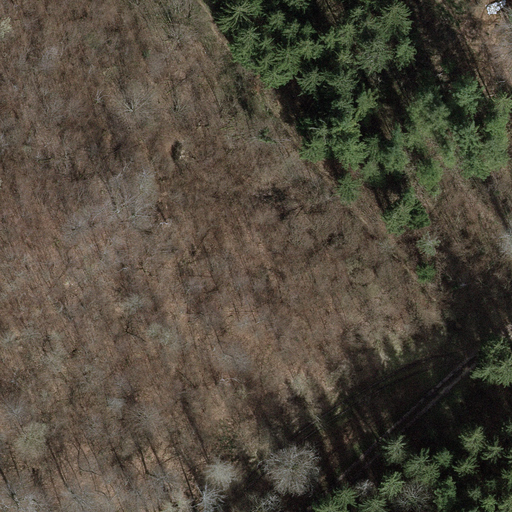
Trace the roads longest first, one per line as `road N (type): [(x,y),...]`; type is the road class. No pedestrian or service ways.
road 1 (track): [(211,511),(327,416),(511,324)]
road 2 (track): [(332,511),(418,429),(478,341)]
